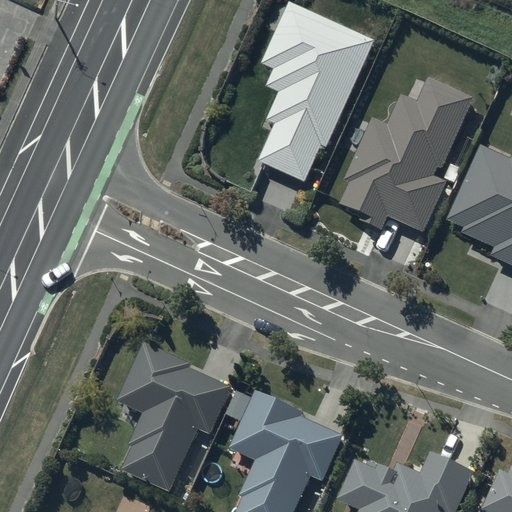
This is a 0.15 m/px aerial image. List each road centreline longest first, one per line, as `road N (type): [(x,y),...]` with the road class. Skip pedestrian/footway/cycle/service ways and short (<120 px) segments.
road 1 (residential): [(58,182),(511,380)]
road 2 (primary): [(58,182),(141,0)]
road 3 (primary): [(0,310),(58,182)]
